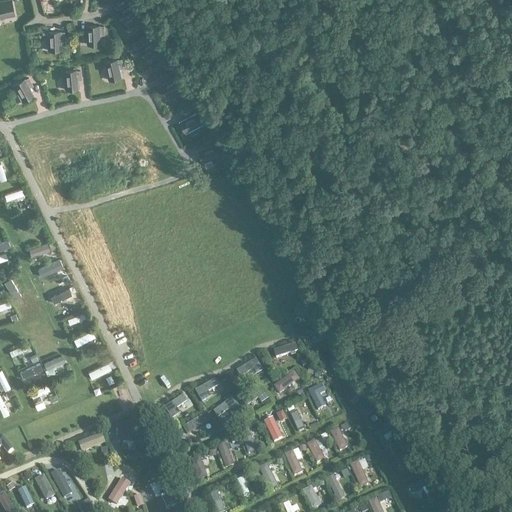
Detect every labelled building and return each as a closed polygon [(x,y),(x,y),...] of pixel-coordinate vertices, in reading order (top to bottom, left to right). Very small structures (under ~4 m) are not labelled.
[(0,15),(5,15),(5,16),(14,14),(10,0),(7,0),(0,1),(0,15)] [(124,21),(134,15),(136,19),(141,16),(139,12),(140,12),(133,1),(117,10),(124,21)] [(104,26),(100,26),(100,25),(87,26),(88,44),(101,44),(100,32),(104,32),(104,26)] [(64,32),(60,32),(60,31),(47,32),(48,50),(61,50),(60,38),(64,38),(64,32)] [(163,53),(161,49),(162,49),(155,38),(139,47),(146,58),(156,52),(158,56),(163,53)] [(122,59),(118,60),(118,59),(106,62),(110,80),(122,77),(120,66),(124,65),(122,59)] [(80,71),(76,71),(76,70),(64,71),(65,90),(78,89),(77,77),(81,77),(80,71)] [(177,76),(161,85),(167,96),(177,91),(179,95),(184,92),(183,88),(177,76)] [(29,77),(25,79),(25,78),(14,84),(23,101),(34,95),(28,84),(32,82),(29,77)] [(196,112),(180,121),(186,132),(196,127),(198,130),(204,127),(202,124),(202,123),(196,112)] [(221,159),(219,155),(220,155),(215,143),(198,150),(203,162),(214,158),(215,162),(221,159)] [(4,168),(0,169),(0,174),(4,187),(10,185),(4,168)] [(25,194),(8,200),(10,206),(27,200),(25,194)] [(36,213),(22,216),(23,222),(38,219),(36,213)] [(42,233),(26,236),(27,242),(43,239),(42,233)] [(0,267),(11,265),(10,259),(0,261),(0,267)] [(12,279),(7,281),(12,296),(17,294),(12,279)] [(52,301),(70,293),(66,285),(48,293),(52,301)] [(294,304),(297,312),(322,304),(319,296),(294,304)] [(79,300),(66,305),(68,311),(81,306),(79,300)] [(0,316),(14,314),(13,307),(0,309),(0,316)] [(39,309),(21,316),(22,321),(41,314),(39,309)] [(27,323),(29,330),(46,325),(45,319),(27,323)] [(72,329),(88,324),(87,319),(70,324),(72,329)] [(85,343),(97,338),(96,334),(83,338),(85,343)] [(45,352),(56,349),(53,339),(43,342),(45,348),(44,348),(45,352)] [(274,350),(276,358),(301,350),(298,342),(274,350)] [(25,350),(13,356),(16,362),(28,357),(25,350)] [(332,363),(336,369),(349,362),(345,356),(332,363)] [(43,369),(23,375),(25,381),(45,376),(43,369)] [(93,385),(111,380),(109,372),(91,377),(93,385)] [(273,386),(279,394),(299,379),(294,372),(273,386)] [(5,378),(0,379),(0,383),(6,396),(12,393),(5,378)] [(220,385),(215,378),(195,390),(202,402),(212,397),(209,392),(220,385)] [(309,391),(318,410),(326,406),(320,394),(325,392),(322,384),(309,391)] [(64,396),(67,402),(82,395),(79,389),(64,396)] [(302,390),(297,392),(300,400),(305,398),(302,390)] [(35,402),(52,397),(51,391),(33,396),(35,402)] [(10,404),(17,401),(14,395),(7,398),(10,404)] [(189,402),(185,395),(165,407),(172,419),(181,414),(178,409),(189,402)] [(0,408),(7,422),(13,419),(3,399),(0,400),(0,408)] [(294,419),(299,436),(306,434),(301,417),(294,419)] [(136,442),(137,422),(123,422),(122,441),(136,442)] [(1,435),(0,436),(0,447),(2,446),(8,454),(13,450),(1,435)] [(81,449),(85,459),(108,449),(106,444),(98,448),(95,442),(81,449)] [(148,450),(150,455),(156,452),(154,447),(148,450)] [(191,459),(199,479),(207,476),(200,456),(191,459)] [(361,488),(366,486),(364,483),(367,482),(360,468),(353,471),(361,488)] [(30,472),(24,475),(27,482),(33,479),(30,472)] [(257,481),(261,476),(256,472),(252,476),(257,481)] [(157,475),(147,480),(150,486),(160,482),(157,475)] [(44,476),(35,480),(46,501),(55,496),(44,476)] [(168,480),(160,485),(171,507),(179,503),(168,480)] [(247,483),(240,485),(245,502),(251,501),(247,483)] [(388,492),(378,497),(381,503),(391,498),(388,492)] [(369,501),(373,511),(383,511),(377,498),(369,501)] [(30,511),(36,511),(39,509),(29,499),(23,505),(30,511)]
